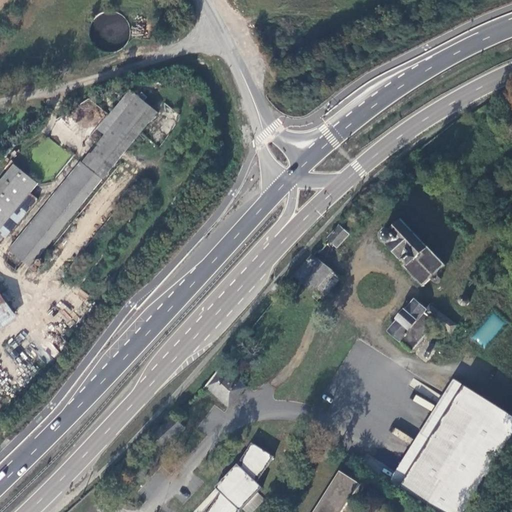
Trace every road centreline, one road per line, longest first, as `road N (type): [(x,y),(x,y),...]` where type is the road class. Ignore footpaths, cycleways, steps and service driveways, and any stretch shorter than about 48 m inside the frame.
road 1 (primary): [(269,199),(0,484)]
road 2 (primary): [(27,511),(282,245)]
road 3 (unclassified): [(230,28),(0,104)]
road 4 (primary): [(511,27),(421,72),(328,141)]
road 5 (primary): [(338,185),(412,126),(511,72)]
road 6 (track): [(230,28),(257,17),(312,30),(408,0)]
